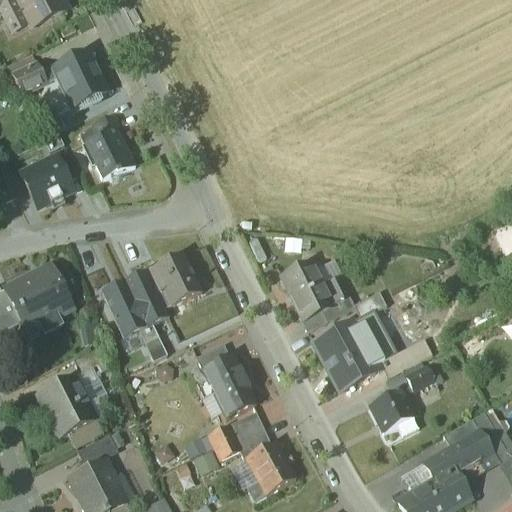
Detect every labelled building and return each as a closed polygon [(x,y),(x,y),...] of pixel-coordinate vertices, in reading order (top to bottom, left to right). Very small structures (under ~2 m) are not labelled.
[(0,0),(0,11),(16,3),(14,0),(0,0)] [(14,0),(16,3),(0,11),(0,14),(12,38),(30,29),(32,33),(67,15),(59,0),(14,0)] [(87,57),(42,79),(47,89),(58,83),(73,114),(107,99),(87,57)] [(32,61),(4,75),(8,83),(12,81),(36,69),(32,61)] [(36,69),(12,81),(22,101),(47,89),(42,79),(37,69),(36,69)] [(114,120),(92,131),(98,143),(84,150),(102,187),(116,180),(117,181),(134,173),(122,149),(123,149),(116,134),(120,132),(114,120)] [(56,162),(23,178),(23,185),(37,213),(49,207),(50,209),(62,203),(61,201),(73,196),(56,162)] [(7,168),(0,171),(0,180),(2,184),(6,182),(7,183),(13,180),(7,168)] [(6,182),(2,184),(0,180),(0,205),(2,210),(17,202),(7,183),(6,182)] [(183,259),(147,276),(158,299),(163,296),(171,312),(202,298),(183,259)] [(322,290),(311,269),(282,283),(303,326),(322,317),(332,311),(322,290)] [(52,270),(0,296),(0,308),(12,332),(21,328),(23,330),(53,314),(56,321),(73,312),(52,270)] [(344,304),(334,283),(322,290),(332,311),(322,317),(327,328),(355,314),(356,314),(354,311),(349,302),(344,304)] [(379,297),(354,311),(356,314),(355,314),(360,323),(374,316),(375,318),(387,312),(379,297)] [(0,338),(12,332),(0,308),(0,338)] [(360,323),(313,348),(340,398),(375,379),(361,352),(369,348),(386,339),(375,318),(374,316),(360,323)] [(392,362),(379,368),(382,372),(378,375),(379,377),(383,374),(389,384),(403,377),(402,376),(420,367),(432,361),(424,345),(392,362)] [(384,348),(372,354),(369,348),(361,352),(375,379),(379,377),(378,375),(382,372),(379,368),(392,362),(384,348)] [(103,349),(73,364),(80,378),(110,363),(103,349)] [(224,350),(196,363),(202,376),(230,363),(224,350)] [(230,363),(202,376),(208,387),(197,392),(203,405),(214,400),(226,425),(256,410),(233,361),(230,363)] [(420,367),(402,376),(403,377),(406,383),(424,374),(420,367)] [(424,374),(406,383),(413,397),(434,386),(427,372),(424,374)] [(75,380),(38,398),(52,424),(51,425),(60,443),(97,425),(75,380)] [(401,396),(370,412),(383,439),(397,432),(413,424),(414,423),(401,396)] [(255,418),(229,430),(229,431),(235,443),(261,430),(255,418)] [(472,425),(443,442),(450,454),(479,437),(490,455),(501,448),(484,419),(473,426),(472,425)] [(413,424),(397,432),(402,442),(419,434),(413,424)] [(261,430),(235,443),(242,456),(268,444),(261,430)] [(229,431),(209,440),(215,453),(235,443),(229,431)] [(450,454),(424,469),(434,486),(454,474),(459,483),(494,463),(491,459),(492,458),(490,455),(479,437),(450,454)] [(110,441),(78,457),(78,458),(82,456),(88,468),(116,453),(110,441)] [(235,443),(215,453),(221,466),(242,456),(235,443)] [(275,448),(246,464),(267,501),(296,485),(275,448)] [(211,456),(192,464),(198,480),(217,472),(211,456)] [(106,465),(69,483),(78,500),(79,500),(85,510),(84,511),(120,511),(128,508),(127,506),(126,507),(113,482),(114,481),(106,465)] [(434,486),(398,507),(400,511),(456,511),(471,504),(459,483),(454,474),(434,486)]
